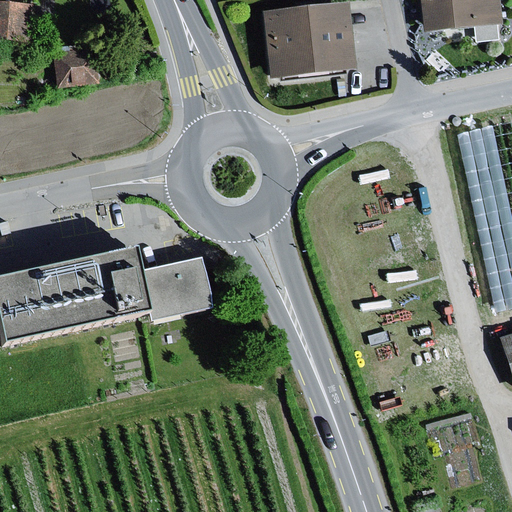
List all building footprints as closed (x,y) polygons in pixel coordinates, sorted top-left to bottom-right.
[(414,0),(418,34),(498,26),(495,0),(414,0)] [(29,6),(0,3),(0,44),(26,46),(29,6)] [(341,3),(257,12),(264,79),(348,71),(341,3)] [(90,47),(47,51),(51,90),(93,86),(90,47)] [(131,250),(0,278),(0,346),(145,316),(135,270),(131,250)] [(195,257),(135,270),(145,316),(147,325),(207,313),(195,257)] [(511,333),(500,338),(511,373),(511,333)]
